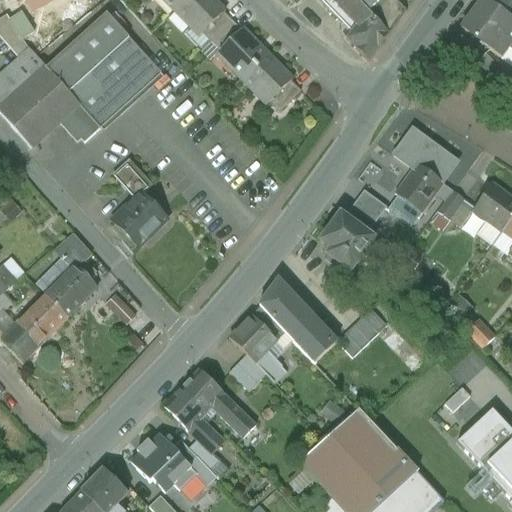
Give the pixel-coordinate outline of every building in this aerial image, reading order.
[(163,0),(175,11),(185,0),(163,0)] [(213,0),(185,0),(175,11),(190,27),(193,24),(202,34),(224,13),(225,12),(213,0)] [(352,0),(318,0),(344,27),(338,33),(368,65),(388,37),(352,0)] [(352,0),(388,37),(405,13),(392,0),(352,0)] [(486,0),(484,0),(461,31),(501,58),(511,44),(511,16),(511,17),(486,0)] [(511,0),(486,0),(511,17),(511,16),(511,0)] [(34,35),(18,10),(6,18),(22,43),(34,35)] [(224,13),(202,34),(212,44),(233,23),(224,13)] [(106,16),(46,71),(68,96),(128,41),(106,16)] [(22,43),(6,18),(0,21),(0,40),(18,61),(28,52),(22,43)] [(233,23),(212,44),(220,52),(241,32),(233,23)] [(241,32),(220,52),(229,62),(227,65),(242,81),(267,57),(242,30),(241,32)] [(128,41),(68,96),(79,107),(100,131),(160,77),(128,41)] [(511,44),(501,58),(511,65),(511,44)] [(36,60),(28,52),(18,61),(0,77),(0,117),(30,152),(59,126),(79,107),(46,71),(36,60)] [(501,72),(485,56),(477,64),(493,80),(501,72)] [(267,57),(242,81),(257,98),(260,95),(270,105),(290,84),(291,83),(267,57)] [(290,84),(270,105),(279,115),(299,94),(290,84)] [(79,107),(59,126),(76,146),(80,142),(84,146),(100,131),(79,107)] [(152,188),(128,162),(112,177),(135,202),(112,224),(137,250),(166,221),(141,197),(152,188)] [(442,185),(416,166),(395,195),(405,203),(420,214),(436,194),(442,186),(442,185)] [(451,193),(442,186),(436,194),(445,201),(451,193)] [(511,220),(511,205),(491,190),(473,215),(485,224),(501,236),(511,220)] [(445,201),(437,214),(448,222),(463,201),(452,192),(451,193),(445,201)] [(420,214),(405,203),(395,215),(411,227),(420,214)] [(376,223),(354,208),(346,219),(367,235),(371,229),(376,223)] [(387,216),(378,209),(371,218),(380,225),(387,216)] [(346,219),(341,215),(319,244),(331,252),(324,261),(335,270),(338,266),(349,274),(363,256),(374,241),(374,240),(373,240),(367,235),(346,219)] [(440,218),(436,224),(440,227),(444,221),(440,218)] [(511,220),(501,236),(491,250),(511,265),(511,220)] [(501,236),(485,224),(475,238),(491,250),(501,236)] [(377,234),(371,229),(367,235),(373,240),(377,234)] [(73,235),(56,252),(64,261),(66,263),(75,254),(84,246),(73,235)] [(374,241),(363,256),(377,266),(387,253),(374,241)] [(94,257),(84,246),(75,254),(85,266),(85,265),(94,257)] [(75,254),(66,263),(64,261),(56,269),(66,279),(77,269),(80,272),(86,266),(85,265),(85,266),(75,254)] [(0,266),(0,296),(2,295),(14,283),(0,266)] [(56,269),(42,282),(52,293),(66,279),(56,269)] [(52,293),(45,299),(66,321),(98,291),(80,272),(77,269),(66,279),(52,293)] [(336,345),(277,283),(258,309),(259,310),(280,332),(313,367),(336,346),(336,345)] [(0,296),(0,314),(2,313),(11,305),(2,295),(0,296)] [(106,309),(131,324),(139,311),(113,296),(106,309)] [(16,327),(15,328),(36,350),(66,321),(45,299),(16,327)] [(280,332),(259,310),(250,319),(251,319),(273,341),(280,332)] [(378,336),(386,329),(371,312),(362,320),(378,336)] [(36,350),(15,328),(16,327),(2,313),(0,314),(0,334),(4,338),(2,340),(23,362),(36,350)] [(273,341),(251,319),(250,319),(229,342),(254,366),(267,354),(276,344),(273,341)] [(369,345),(378,336),(362,320),(353,328),(369,345)] [(477,323),(466,334),(482,352),(493,340),(477,323)] [(360,353),(369,345),(353,328),(344,337),(360,353)] [(351,361),(360,353),(344,337),(336,345),(336,346),(351,361)] [(282,369),(267,354),(254,366),(273,386),(285,375),(281,370),(282,369)] [(265,379),(245,359),(228,376),(248,396),(265,379)] [(224,398),(199,372),(180,391),(206,416),(211,410),(224,398)] [(206,416),(180,391),(163,409),(188,435),(199,423),(206,416)] [(252,428),(224,398),(211,410),(240,440),(252,428)] [(395,455),(357,414),(299,467),(301,470),(313,483),(330,501),(339,511),(435,511),(443,505),(416,475),(417,474),(397,453),(395,455)] [(459,451),(511,506),(511,437),(494,419),(459,451)] [(173,447),(149,423),(122,451),(145,474),(154,465),(173,447)] [(199,423),(188,435),(196,443),(208,456),(211,453),(220,444),(199,423)] [(208,456),(196,443),(188,451),(205,469),(210,474),(221,463),(211,453),(208,456)] [(182,456),(173,447),(154,465),(163,473),(166,469),(173,476),(186,489),(200,474),(182,456)] [(205,469),(188,451),(182,456),(200,474),(205,469)] [(163,473),(154,465),(145,474),(160,489),(173,476),(166,469),(163,473)] [(301,470),(285,484),(297,497),(313,483),(301,470)] [(127,497),(102,472),(80,494),(97,511),(114,511),(113,511),(127,497)] [(97,511),(80,494),(62,511),(97,511)] [(149,509),(152,511),(177,511),(162,496),(149,509)] [(339,511),(330,501),(317,511),(339,511)]
